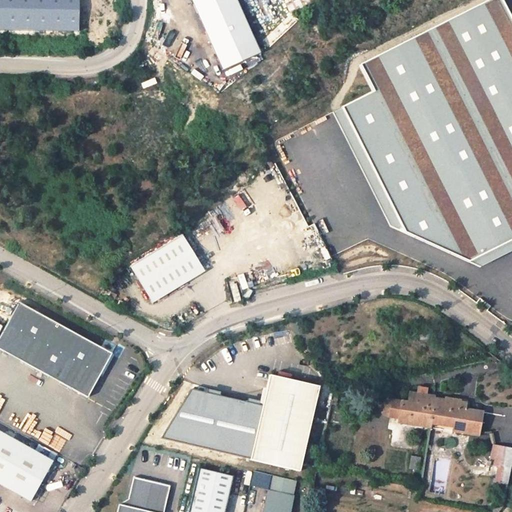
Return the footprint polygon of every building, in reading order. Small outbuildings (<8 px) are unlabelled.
[(0,0),(0,29),(76,31),(76,0),(0,0)] [(234,0),(195,0),(225,67),(258,52),(234,0)] [(511,19),(502,0),(488,0),(362,65),(375,91),(333,113),(390,225),(481,268),(511,252),(511,19)] [(349,245),(369,237),(343,174),(323,182),(349,245)] [(203,271),(181,235),(128,267),(151,303),(203,271)] [(233,302),(239,300),(235,282),(228,284),(233,302)] [(243,296),(248,299),(253,291),(248,288),(243,296)] [(0,326),(0,348),(87,397),(111,353),(15,300),(0,326)] [(250,460),(299,471),(318,386),(269,375),(250,460)] [(452,431),(478,435),(482,411),(459,407),(460,400),(444,397),(444,399),(434,398),(434,396),(426,395),(426,388),(418,387),(417,393),(408,392),(407,400),(388,397),(382,399),(379,404),(379,409),(382,413),(384,414),(398,417),(398,422),(429,428),(430,423),(453,426),(452,431)] [(0,483),(30,501),(53,461),(0,431),(0,483)] [(46,435),(41,446),(55,453),(61,442),(46,435)] [(508,469),(511,450),(511,448),(493,444),(489,464),(508,469)] [(188,511),(224,511),(233,477),(199,469),(188,511)] [(289,511),(296,481),(271,475),(262,511),(289,511)] [(163,511),(170,486),(133,477),(126,506),(118,504),(116,511),(163,511)]
